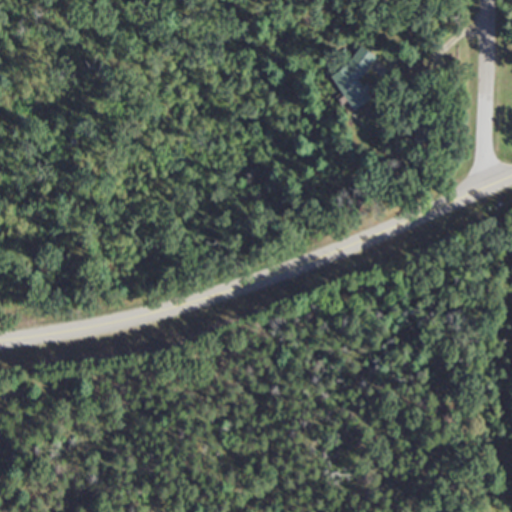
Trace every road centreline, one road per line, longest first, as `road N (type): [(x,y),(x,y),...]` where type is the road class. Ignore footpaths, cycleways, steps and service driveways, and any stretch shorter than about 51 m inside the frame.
road 1 (secondary): [(0,339),(129,326),(297,274),(511,171)]
road 2 (residential): [(494,179),(493,0)]
